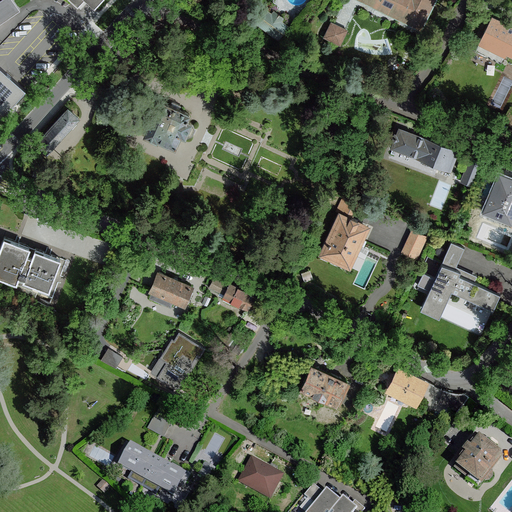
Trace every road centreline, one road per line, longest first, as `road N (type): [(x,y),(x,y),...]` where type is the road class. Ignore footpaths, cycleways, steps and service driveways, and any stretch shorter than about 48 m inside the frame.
road 1 (residential): [(457,382),(182,250),(0,175)]
road 2 (residential): [(143,0),(161,15),(501,146)]
road 3 (residential): [(0,154),(143,0)]
